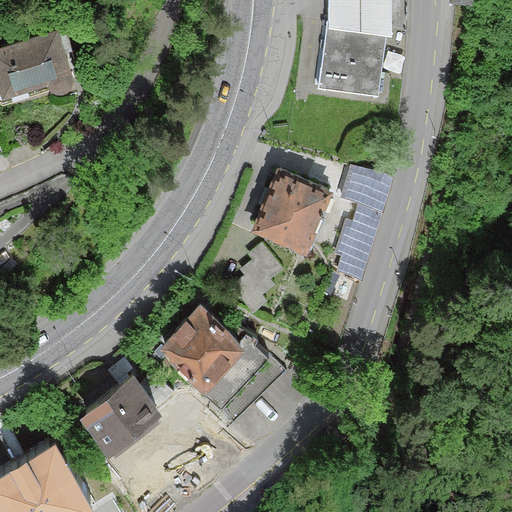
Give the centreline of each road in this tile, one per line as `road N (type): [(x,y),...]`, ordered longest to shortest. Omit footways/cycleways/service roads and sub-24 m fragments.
road 1 (residential): [(427,0),(414,151),(350,359),(319,411),(200,511)]
road 2 (track): [(495,0),(370,511)]
road 3 (secondary): [(0,377),(100,308),(170,231),(219,142),(253,0)]
road 4 (residential): [(176,0),(154,64),(117,123),(0,187)]
